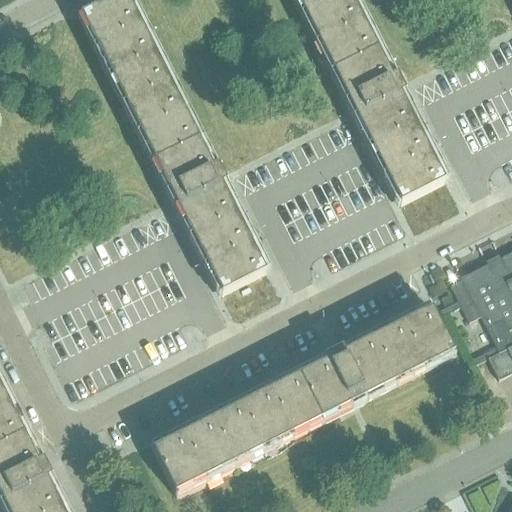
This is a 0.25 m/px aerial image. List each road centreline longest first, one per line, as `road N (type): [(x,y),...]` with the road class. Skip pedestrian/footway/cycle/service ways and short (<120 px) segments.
road 1 (residential): [(61,434),(309,309)]
road 2 (residential): [(309,309),(491,218)]
road 3 (residential): [(379,511),(511,445)]
road 4 (residential): [(61,434),(0,300)]
